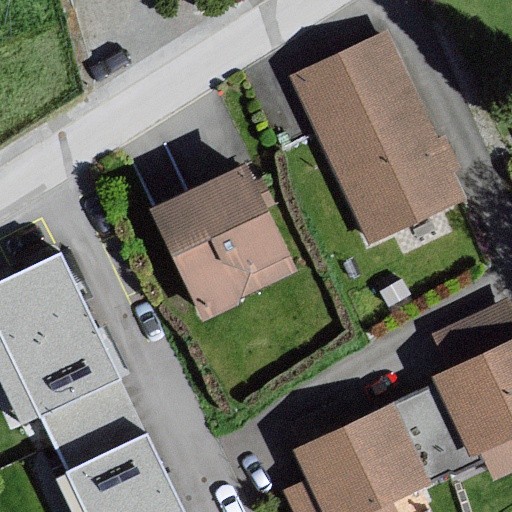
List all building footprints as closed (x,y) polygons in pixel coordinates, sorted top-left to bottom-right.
[(383,45),(289,87),(366,255),(459,213),(383,45)] [(247,167),(150,212),(199,318),(296,272),(247,167)] [(63,252),(0,282),(0,327),(53,435),(134,396),(63,252)] [(511,348),(431,387),(467,464),(480,461),(492,489),(511,479),(511,348)] [(185,511),(134,408),(54,448),(85,511),(185,511)] [(392,414),(289,455),(301,487),(283,495),(290,511),(390,511),(389,507),(423,493),(392,414)]
